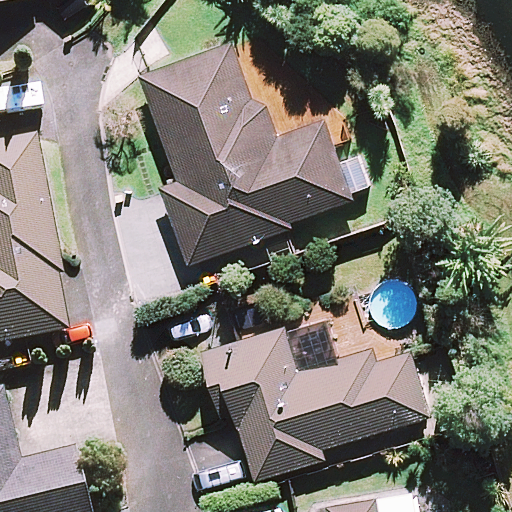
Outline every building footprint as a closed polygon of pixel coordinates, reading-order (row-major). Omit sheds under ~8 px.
[(280,133),(241,37),(144,77),(184,175),(162,185),(193,261),(355,195),(322,116),(280,133)] [(58,257),(36,132),(0,138),(0,338),(64,328),(52,258),(58,257)] [(298,368),(285,325),(206,349),(224,410),(237,406),(258,474),(324,454),(321,444),(432,411),(413,349),(377,360),(373,346),(298,368)] [(0,511),(88,511),(72,447),(16,461),(0,396),(0,511)] [(379,511),(377,495),(328,503),(329,511),(379,511)]
